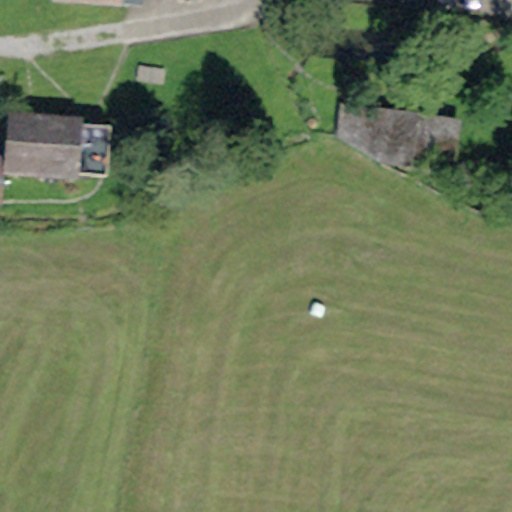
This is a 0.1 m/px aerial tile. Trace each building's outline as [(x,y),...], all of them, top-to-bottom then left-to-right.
[(52,0),(52,12),(122,17),(123,0),(52,0)] [(424,150),(425,101),(349,101),(349,149),(424,150)] [(463,154),(464,111),(430,110),(429,154),(463,154)] [(119,168),(120,118),(98,117),(96,167),(119,168)] [(87,125),(10,121),(6,182),(83,187),(87,125)]
